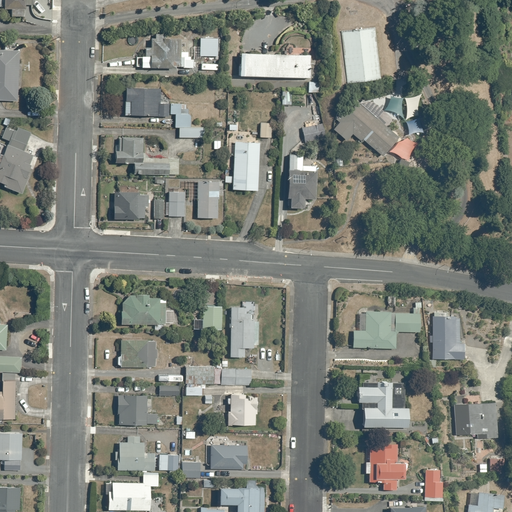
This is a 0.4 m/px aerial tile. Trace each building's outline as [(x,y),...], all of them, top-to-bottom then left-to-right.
[(0,0),(0,6),(11,7),(11,14),(25,15),(26,3),(36,4),(35,0),(0,0)] [(376,78),(370,27),(338,30),(343,82),(376,78)] [(200,37),(200,38),(200,49),(199,55),(217,56),(217,37),(200,37)] [(182,67),(193,68),(193,57),(188,56),(188,52),(179,51),(180,39),(151,38),(151,56),(136,56),(135,66),(162,67),(161,74),(181,75),(182,67)] [(0,47),(0,99),(18,101),(20,49),(0,47)] [(310,55),(242,52),(242,63),(239,63),(239,74),(309,77),(310,55)] [(319,82),(307,82),(307,92),(319,92),(319,82)] [(180,127),(190,127),(190,109),(181,108),(181,104),(167,103),(167,96),(159,96),(159,89),(126,88),(126,114),(169,115),(169,113),(175,114),(175,127),(180,127)] [(292,92),(282,91),(281,103),(290,105),(292,92)] [(346,140),(353,133),(363,141),(364,140),(382,156),(396,140),(399,137),(390,129),(378,118),(384,111),(364,93),(346,113),(333,128),(346,140)] [(238,123),(227,122),(227,130),(238,130),(238,123)] [(272,123),(260,123),(260,137),(271,137),(272,123)] [(325,139),(322,124),(300,129),(304,144),(325,139)] [(30,132),(6,125),(2,139),(7,140),(3,156),(1,155),(0,159),(0,181),(4,183),(3,187),(23,192),(33,154),(24,151),(30,132)] [(206,128),(180,127),(179,137),(206,138),(206,128)] [(143,160),(144,136),(118,136),(118,151),(116,151),(116,162),(133,162),(133,173),(178,175),(178,161),(143,160)] [(221,140),(213,139),(212,149),(221,149),(221,140)] [(257,191),(258,142),(233,141),(232,191),(257,191)] [(303,155),(290,154),(288,197),(291,198),(291,206),(305,207),(305,198),(316,198),(317,166),(302,165),(303,155)] [(218,180),(198,180),(198,217),(218,217),(218,180)] [(135,191),(115,190),(114,218),(145,219),(145,207),(150,207),(150,192),(135,191)] [(154,198),(153,218),(165,218),(165,215),(185,216),(185,191),(166,191),(166,199),(154,198)] [(160,301),(160,297),(149,297),(149,295),(122,294),(122,322),(173,324),(173,310),(165,310),(165,301),(160,301)] [(206,312),(202,311),(201,327),(220,328),(221,305),(207,304),(206,312)] [(244,347),(253,347),(254,344),(257,344),(258,318),(252,318),(252,304),(231,304),(230,356),(244,356),(244,347)] [(421,313),(366,311),(365,330),(354,330),(353,346),(394,348),(395,330),(420,332),(421,313)] [(460,312),(433,312),(433,335),(429,335),(428,342),(432,342),(432,358),(464,358),(464,342),(460,342),(460,312)] [(7,323),(0,322),(0,371),(21,372),(22,357),(0,355),(0,349),(6,349),(7,323)] [(117,365),(120,365),(155,366),(156,338),(122,336),(121,356),(118,356),(117,365)] [(215,367),(185,365),(184,380),(214,382),(215,367)] [(251,370),(221,368),(220,382),(250,385),(251,370)] [(17,380),(3,380),(3,392),(0,392),(0,418),(16,419),(17,380)] [(404,382),(377,381),(377,386),(358,385),(357,401),(377,402),(377,407),(363,406),(362,425),(408,428),(410,408),(402,408),(404,382)] [(180,386),(159,385),(159,396),(180,396),(180,386)] [(201,394),(201,385),(185,385),(186,395),(201,394)] [(159,423),(160,414),(160,412),(147,412),(147,394),(118,393),(117,422),(159,423)] [(205,394),(204,403),(212,403),(212,414),(225,415),(226,395),(205,394)] [(228,423),(256,424),(256,413),(259,413),(259,396),(229,395),(229,404),(231,404),(230,410),(228,410),(228,423)] [(477,437),(501,436),(500,412),(494,413),(494,402),(454,404),(456,434),(477,433),(477,437)] [(195,432),(186,431),(186,439),(194,440),(195,432)] [(22,433),(0,432),(0,457),(21,459),(22,433)] [(144,442),(118,441),(117,456),(117,468),(159,470),(160,452),(144,452),(144,442)] [(397,443),(366,442),(365,472),(369,472),(369,481),(383,482),(383,489),(396,490),(396,478),(405,479),(405,462),(396,462),(397,443)] [(210,467),(242,468),(243,463),(248,463),(249,445),(211,444),(210,467)] [(178,453),(166,454),(166,470),(178,470),(178,453)] [(505,473),(506,458),(490,457),(490,472),(505,473)] [(205,462),(181,461),(181,476),(204,477),(205,462)] [(440,469),(426,468),(425,475),(421,475),(420,483),(425,483),(424,496),(443,497),(443,481),(440,481),(440,469)] [(159,473),(143,472),(142,483),(108,481),(107,509),(161,511),(161,497),(150,497),(151,485),(159,486),(159,473)] [(244,481),(244,486),(236,486),(236,487),(221,486),(220,502),(237,503),(237,511),(263,511),(264,486),(255,486),(255,481),(244,481)] [(15,511),(16,509),(20,509),(21,486),(0,485),(0,511),(15,511)] [(202,487),(188,486),(188,496),(201,496),(202,487)] [(467,511),(491,511),(492,507),(502,508),(504,494),(469,490),(467,511)]
